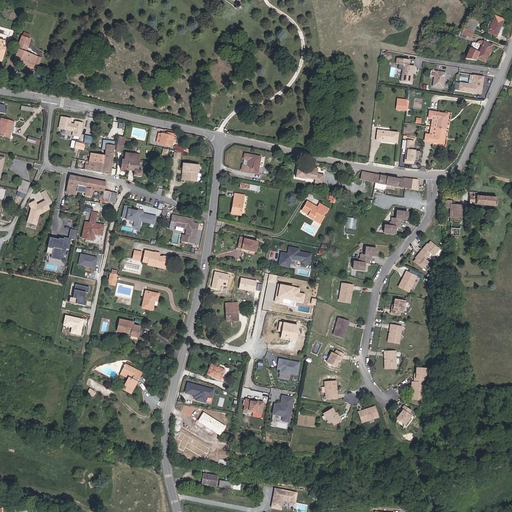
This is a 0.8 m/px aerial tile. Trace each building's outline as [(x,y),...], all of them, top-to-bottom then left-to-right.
[(501,26),(499,26),(502,19),(492,15),(488,27),(486,32),(499,37),(501,26)] [(473,32),(477,23),(469,20),(464,29),(473,32)] [(464,29),(462,34),(459,33),(457,37),(469,41),(473,32),(464,29)] [(36,57),(26,53),(30,40),(22,37),(17,51),(18,51),(15,61),(20,63),(21,61),(32,66),(36,57)] [(477,39),(476,44),(481,45),(479,51),(469,48),(466,58),(476,60),(476,58),(485,61),(492,45),(477,39)] [(32,66),(21,61),(20,63),(33,68),(37,57),(36,57),(32,66)] [(412,85),(414,68),(408,67),(409,61),(396,60),(395,65),(403,66),(401,83),(412,85)] [(446,73),(435,71),(434,77),(433,87),(444,88),(446,73)] [(484,77),(474,75),(472,84),(460,83),(459,92),(482,95),(484,77)] [(406,109),(407,103),(397,102),(397,111),(406,112),(406,109)] [(448,130),(450,113),(430,111),(429,119),(433,119),(438,119),(437,128),(448,130)] [(72,119),(61,117),(59,129),(73,132),(72,136),(81,138),(84,123),(74,121),(74,124),(71,123),(72,119)] [(12,122),(0,118),(0,137),(7,139),(8,134),(5,134),(7,126),(11,128),(12,122)] [(436,135),(431,134),(427,134),(426,142),(446,145),(448,130),(437,128),(436,135)] [(376,131),(376,141),(396,144),(397,133),(376,131)] [(169,132),(168,134),(161,133),(161,137),(172,140),(174,133),(169,132)] [(93,137),(85,135),(84,143),(92,145),(93,137)] [(161,137),(159,143),(171,146),(172,140),(161,137)] [(415,141),(402,140),(401,149),(406,150),(404,164),(414,165),(414,162),(415,163),(417,151),(414,151),(415,141)] [(110,145),(107,145),(106,150),(105,155),(105,158),(112,160),(115,142),(111,141),(110,145)] [(175,151),(188,154),(189,150),(183,148),(183,147),(176,146),(175,151)] [(89,162),(111,168),(112,160),(105,158),(105,155),(96,154),(96,150),(92,149),(89,162)] [(139,162),(140,155),(125,152),(124,159),(121,159),(120,166),(120,169),(128,170),(129,160),(139,162)] [(260,157),(244,154),(241,171),(257,174),(260,157)] [(84,169),(111,175),(111,168),(89,162),(77,159),(76,166),(84,167),(84,169)] [(142,171),(138,171),(139,162),(129,160),(128,170),(134,171),(133,176),(141,177),(142,171)] [(193,180),(194,171),(197,171),(198,171),(199,165),(184,163),(183,170),(182,179),(193,180)] [(313,169),(313,172),(308,171),(298,168),(296,178),(306,181),(307,180),(316,182),(323,184),(325,178),(317,176),(319,171),(313,169)] [(361,171),(360,180),(375,183),(377,175),(361,171)] [(88,187),(89,179),(70,175),(68,194),(77,196),(78,190),(79,187),(88,188),(88,187)] [(375,183),(411,190),(413,180),(400,177),(400,179),(377,175),(375,183)] [(99,181),(89,179),(88,187),(95,189),(97,189),(99,181)] [(259,192),(260,187),(241,183),(239,189),(245,190),(259,192)] [(92,196),(93,191),(95,190),(95,189),(88,187),(87,195),(92,196)] [(110,192),(109,202),(115,203),(116,198),(117,194),(110,192)] [(478,193),(470,193),(470,205),(497,206),(497,198),(478,197),(478,193)] [(240,216),(244,197),(234,195),(231,214),(240,216)] [(37,213),(48,207),(43,199),(35,204),(32,200),(26,203),(29,207),(26,222),(35,224),(37,213)] [(449,211),(448,223),(453,224),(453,217),(460,218),(462,205),(452,203),(452,200),(445,199),(444,211),(449,211)] [(305,218),(312,222),(313,220),(316,221),(320,217),(321,218),(324,214),(325,214),(328,210),(319,205),(316,209),(307,203),(300,212),(306,216),(305,218)] [(83,204),(82,211),(91,213),(92,206),(83,204)] [(131,207),(124,206),(122,218),(127,219),(126,221),(134,222),(133,228),(140,230),(142,223),(156,226),(158,216),(140,213),(140,211),(131,210),(131,207)] [(407,213),(396,212),(395,219),(391,218),(390,223),(389,222),(389,227),(384,226),(383,233),(394,234),(395,228),(399,228),(400,224),(401,224),(401,220),(406,220),(407,213)] [(96,224),(98,214),(93,213),(90,223),(90,225),(86,241),(92,242),(93,235),(102,237),(104,226),(96,224)] [(181,240),(194,242),(198,222),(194,222),(191,217),(172,214),(171,218),(176,219),(175,225),(185,226),(186,229),(185,234),(183,234),(181,240)] [(316,221),(313,220),(312,222),(317,226),(322,219),(321,218),(320,217),(316,221)] [(347,228),(355,229),(357,218),(348,217),(347,228)] [(459,236),(460,228),(452,227),(451,235),(459,236)] [(245,238),(239,236),(237,247),(254,252),(256,242),(244,239),(245,238)] [(59,239),(50,237),(47,253),(52,254),(51,258),(62,260),(62,258),(67,259),(68,255),(65,254),(66,249),(69,250),(72,239),(63,237),(63,239),(59,238),(59,239)] [(434,256),(439,249),(431,243),(427,247),(426,247),(422,252),(428,257),(431,254),(434,256)] [(287,253),(281,252),(279,262),(291,265),(292,260),(301,261),(300,264),(311,266),(313,254),(300,252),(301,249),(289,247),(287,253)] [(140,251),(134,249),(132,256),(138,258),(140,251)] [(376,250),(365,249),(365,255),(360,255),(360,259),(359,259),(358,263),(353,263),(353,270),(363,271),(364,264),(369,265),(369,260),(370,261),(371,256),(375,257),(376,250)] [(144,250),(141,261),(146,262),(146,265),(157,268),(157,266),(162,268),(163,267),(164,264),(169,261),(170,257),(165,255),(161,256),(161,258),(158,258),(159,253),(155,252),(154,254),(144,250)] [(426,260),(428,257),(422,252),(417,257),(418,258),(415,263),(423,269),(429,262),(426,260)] [(98,257),(80,254),(78,266),(96,269),(98,257)] [(230,274),(215,271),(211,289),(220,291),(221,286),(227,288),(230,274)] [(108,284),(115,285),(117,274),(116,274),(114,273),(111,272),(110,272),(108,284)] [(408,273),(404,281),(402,281),(399,288),(409,293),(415,281),(414,281),(416,277),(408,273)] [(277,283),(278,275),(270,274),(268,282),(277,283)] [(257,281),(241,278),(239,288),(255,292),(257,281)] [(301,288),(279,283),(275,302),(295,306),(295,302),(303,303),(305,294),(300,293),(301,288)] [(86,306),(87,301),(92,302),(94,290),(90,289),(90,287),(76,284),(73,298),(79,299),(78,304),(86,306)] [(350,303),(351,295),(349,295),(351,286),(343,284),(342,288),(341,288),(339,301),(350,303)] [(158,295),(145,292),(141,309),(152,311),(154,301),(157,302),(158,295)] [(395,300),(394,306),(393,310),(391,310),(391,314),(399,316),(399,312),(403,312),(404,302),(395,300)] [(237,305),(226,306),(227,322),(238,321),(237,305)] [(84,320),(65,316),(63,326),(72,328),(70,333),(81,336),(84,320)] [(119,319),(116,331),(130,334),(130,335),(136,336),(138,327),(131,325),(132,322),(119,319)] [(345,339),(347,331),(345,331),(348,322),(340,320),(339,323),(338,323),(334,336),(345,339)] [(299,326),(280,322),(278,331),(282,332),(281,338),(296,341),(299,326)] [(392,326),(391,335),(389,335),(387,343),(398,344),(400,331),(400,327),(392,326)] [(337,367),(339,362),(341,358),(343,359),(344,355),(337,352),(335,355),(333,353),(328,363),(337,367)] [(386,352),(386,361),(384,361),(384,370),(395,370),(395,356),(394,356),(394,352),(386,352)] [(301,363),(278,359),(276,369),(280,370),(279,374),(290,376),(291,374),(298,375),(301,363)] [(127,364),(124,371),(134,375),(132,379),(130,378),(125,390),(135,394),(140,382),(139,381),(140,379),(141,379),(145,372),(127,364)] [(211,366),(207,375),(220,381),(224,372),(211,366)] [(415,379),(415,383),(423,384),(423,380),(427,380),(427,370),(418,369),(417,375),(417,379),(415,379)] [(337,390),(337,382),(326,382),(326,395),(327,395),(327,400),(335,399),(335,390),(337,390)] [(215,390),(188,383),(185,394),(194,396),(193,398),(195,399),(195,401),(206,403),(208,398),(213,399),(215,390)] [(423,384),(415,383),(414,392),(412,392),(411,400),(422,401),(423,388),(423,384)] [(294,398),(282,396),(280,405),(274,404),(272,415),(284,417),(283,422),(290,423),(294,398)] [(264,402),(246,399),(243,411),(262,414),(264,402)] [(403,411),(400,415),(397,419),(405,425),(411,417),(408,415),(411,412),(404,407),(401,410),(403,411)] [(375,408),(367,410),(368,412),(359,415),(362,423),(366,422),(379,418),(375,408)] [(339,417),(337,418),(336,415),(333,409),(324,414),(329,423),(332,422),(334,425),(341,421),(339,417)] [(197,422),(221,436),(226,428),(202,414),(197,422)] [(204,476),(202,486),(218,489),(219,479),(204,476)] [(299,492),(274,488),(271,508),(282,510),(284,502),(297,504),(299,492)]
